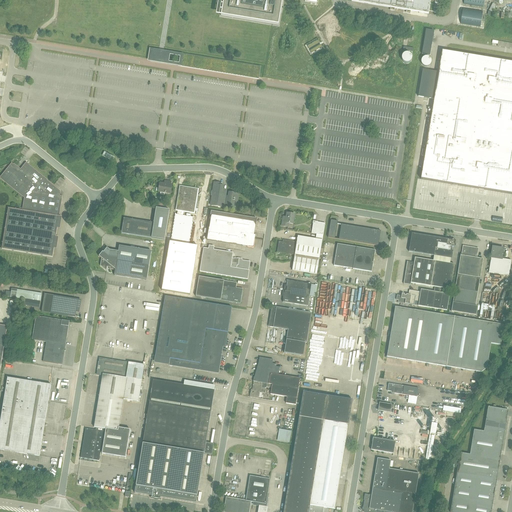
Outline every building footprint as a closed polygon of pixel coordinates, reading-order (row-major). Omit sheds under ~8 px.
[(223,0),(221,16),(278,25),(282,0),(223,0)] [(352,0),(352,1),(428,13),(429,0),(352,0)] [(345,47),(320,2),(309,9),(333,54),(345,47)] [(463,9),(460,23),(480,27),(483,13),(463,9)] [(309,49),(319,43),(317,40),(307,46),(309,49)] [(310,50),(311,54),(322,48),(320,45),(310,50)] [(420,80),(418,96),(434,99),(420,179),(507,193),(511,194),(511,62),(442,51),(438,72),(434,72),(422,70),(420,80)] [(259,79),(261,67),(183,54),(181,66),(259,79)] [(104,152),(102,156),(112,161),(114,157),(104,152)] [(59,217),(63,196),(60,196),(60,191),(26,163),(19,171),(17,169),(18,168),(12,163),(0,177),(0,178),(21,195),(25,197),(23,210),(8,208),(2,249),(53,257),(54,249),(53,248),(55,237),(56,237),(57,228),(56,228),(58,217),(59,217)] [(170,193),(172,185),(170,185),(171,182),(165,181),(164,184),(160,183),(159,192),(170,193)] [(228,196),(225,196),(222,195),(223,186),(221,186),(221,184),(214,183),(210,205),(224,207),(224,204),(234,205),(234,201),(238,202),(239,194),(229,192),(228,196)] [(195,189),(180,186),(176,210),(178,210),(177,214),(175,214),(170,242),(189,245),(194,217),(183,215),(184,211),(194,213),(197,192),(195,192),(195,189)] [(122,233),(151,238),(165,240),(169,210),(156,208),(154,223),(124,218),(122,233)] [(254,235),(256,223),(257,219),(211,211),(210,215),(211,216),(207,240),(253,247),(254,236),(254,235)] [(286,220),(283,220),(281,226),(288,227),(289,223),(293,224),(294,214),(287,213),(286,220)] [(328,237),(335,239),(338,221),(331,220),(328,237)] [(311,233),(323,235),(325,223),(313,221),(311,233)] [(381,231),(341,224),(339,239),(378,246),(381,231)] [(452,240),(447,239),(412,233),(409,252),(434,256),(450,258),(452,259),(453,251),(452,250),(452,247),(454,247),(456,240),(453,240),(452,239),(452,240)] [(317,274),(319,260),(322,240),(298,236),(297,243),(283,240),(283,243),(279,242),(277,252),(288,254),(288,250),(295,251),(292,270),(317,274)] [(337,244),(334,266),(372,272),(375,250),(337,244)] [(101,258),(100,266),(106,271),(107,267),(110,267),(109,269),(115,270),(114,275),(146,281),(151,251),(119,246),(118,252),(110,250),(107,248),(103,252),(102,252),(99,256),(101,258)] [(478,306),(475,306),(483,259),(476,258),(477,249),(464,247),(462,256),(460,255),(451,311),(476,315),(478,306)] [(503,249),(493,247),(489,272),(509,276),(511,260),(501,259),(503,249)] [(232,258),(233,253),(203,248),(200,272),(248,280),(249,270),(248,270),(250,262),(240,260),(240,258),(238,258),(237,259),(232,258)] [(450,263),(433,261),(415,258),(414,263),(407,262),(403,284),(411,285),(411,283),(434,287),(433,292),(419,289),(419,292),(409,290),(408,295),(402,294),(401,296),(397,295),(396,302),(414,305),(418,306),(447,311),(450,294),(440,293),(440,288),(450,290),(454,264),(450,263)] [(237,283),(224,281),(199,277),(196,296),(240,304),(243,289),(236,288),(237,283)] [(285,291),(283,302),(308,306),(311,285),(288,281),(286,291),(285,291)] [(31,292),(30,300),(40,302),(41,294),(31,292)] [(78,300),(53,295),(45,294),(42,312),(75,317),(78,300)] [(165,296),(155,356),(170,358),(169,365),(219,373),(225,332),(227,332),(231,307),(165,296)] [(303,356),(305,343),(306,343),(311,313),(271,306),(268,327),(288,330),(284,353),(303,356)] [(395,307),(387,357),(481,372),(487,368),(491,343),(501,345),(504,325),(395,307)] [(85,428),(81,458),(99,461),(101,451),(102,451),(102,454),(126,458),(130,430),(119,428),(123,399),(138,402),(144,365),(100,358),(97,375),(102,376),(94,427),(97,428),(96,430),(85,428)] [(280,367),(276,367),(276,364),(272,364),(273,360),(260,358),(253,381),(252,393),(250,392),(250,397),(259,398),(260,392),(264,393),(265,388),(266,388),(267,384),(272,384),(270,394),(287,397),(286,403),(296,405),(298,389),(300,378),(279,375),(280,367)] [(0,423),(0,424),(43,432),(51,385),(7,378),(0,423)] [(196,503),(204,454),(212,455),(214,444),(206,443),(215,390),(153,380),(135,493),(152,496),(152,497),(151,497),(151,498),(161,499),(160,499),(160,497),(196,503)] [(389,383),(387,391),(394,392),(394,393),(417,397),(419,388),(389,383)] [(334,509),(352,400),(303,392),(299,417),(283,511),(322,511),(324,507),(334,509)] [(491,511),(496,480),(508,410),(488,407),(484,431),(474,430),(470,455),(460,453),(450,511),(491,511)] [(431,424),(432,424),(426,459),(430,460),(435,435),(436,435),(438,421),(431,420),(431,424)] [(0,449),(39,456),(43,432),(0,424),(0,449)] [(374,438),(372,450),(393,453),(395,441),(374,438)] [(412,511),(419,474),(389,469),(390,461),(377,458),(372,495),(365,494),(363,500),(364,500),(363,507),(362,507),(362,510),(366,511),(365,511),(412,511)] [(226,497),(223,511),(249,511),(251,502),(266,504),(270,479),(250,476),(246,501),(226,497)]
